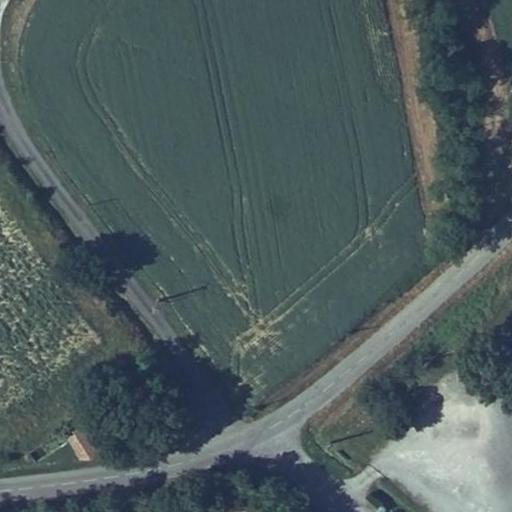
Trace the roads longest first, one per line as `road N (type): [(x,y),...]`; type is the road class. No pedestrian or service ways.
road 1 (unknown): [(0,107),(192,378),(257,434)]
road 2 (tertiary): [(257,434),(343,379),(511,215)]
road 3 (tertiary): [(0,494),(115,480),(257,434)]
